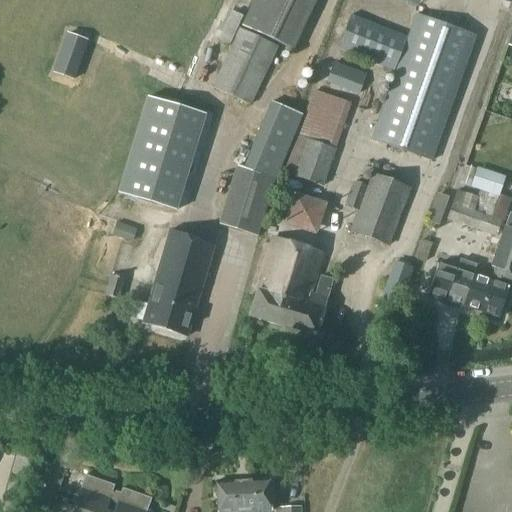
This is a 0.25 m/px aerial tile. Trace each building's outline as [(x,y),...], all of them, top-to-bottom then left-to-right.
[(252,0),(240,27),(292,51),(316,0),(252,0)] [(298,136),(296,135),(283,172),(295,177),(323,187),(336,150),(352,104),(347,102),(350,91),(360,95),(367,75),(335,62),(336,60),(340,50),(394,72),(407,38),(371,140),(432,162),(477,36),(416,14),(418,9),(420,10),(422,0),(357,0),(355,5),(351,15),(342,39),(330,34),(315,80),(317,80),(315,86),(298,136)] [(212,88),(251,106),(279,47),(240,28),(212,88)] [(68,33),(53,73),(74,81),(88,41),(68,33)] [(147,98),(118,194),(175,211),(205,116),(147,98)] [(244,169),(236,166),(218,225),(258,237),(277,182),(302,116),(270,102),(244,169)] [(476,170),(471,185),(481,189),(490,193),(499,195),(504,179),(476,170)] [(345,206),(358,211),(350,232),(389,247),(412,188),(372,174),(367,186),(354,181),(345,206)] [(478,197),(477,197),(467,226),(477,230),(482,215),(490,193),(481,189),(478,197)] [(458,190),(453,204),(448,219),(458,223),(468,194),(458,190)] [(284,226),(317,236),(327,203),(294,193),(284,226)] [(490,193),(482,215),(477,230),(487,233),(492,218),(491,218),(499,195),(490,193)] [(477,197),(468,194),(458,223),(467,226),(477,197)] [(440,196),(430,222),(439,225),(449,199),(440,196)] [(501,197),(494,217),(504,221),(511,200),(501,197)] [(505,227),(501,238),(506,240),(503,248),(503,249),(511,251),(511,213),(510,213),(505,227)] [(496,237),(502,222),(492,218),(487,233),(496,237)] [(117,222),(112,236),(133,243),(137,229),(117,222)] [(215,246),(170,230),(142,323),(188,337),(215,246)] [(325,254),(273,237),(249,318),(318,337),(333,280),(321,276),(315,294),(313,293),(325,254)] [(421,240),(414,258),(425,262),(432,244),(421,240)] [(491,267),(496,268),(493,276),(511,282),(511,251),(503,249),(503,248),(498,246),(497,251),(495,250),(493,256),(495,257),(491,267)] [(449,267),(438,264),(428,295),(446,301),(457,270),(460,262),(451,259),(449,267)] [(457,270),(446,301),(464,307),(474,275),(477,265),(460,259),(460,262),(457,270)] [(395,262),(381,300),(399,307),(407,283),(412,268),(400,264),(395,262)] [(474,275),(464,307),(481,312),(491,281),(474,275)] [(119,300),(125,280),(110,276),(105,296),(119,300)] [(499,318),(509,287),(491,281),(481,312),(499,318)] [(145,511),(150,499),(121,488),(119,494),(111,491),(113,486),(84,475),(70,511),(145,511)] [(244,511),(270,511),(269,480),(243,481),(244,511)] [(218,511),(244,511),(243,481),(217,483),(218,511)]
